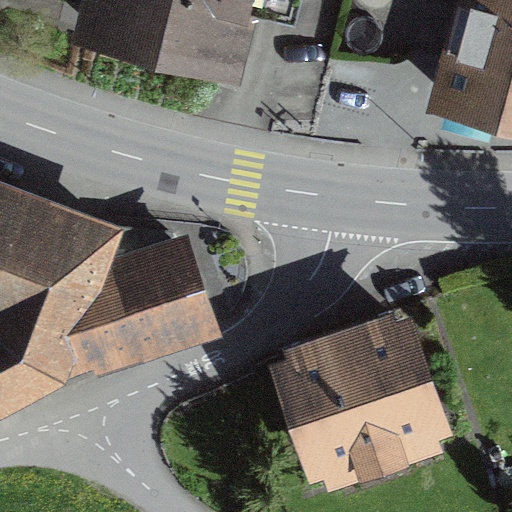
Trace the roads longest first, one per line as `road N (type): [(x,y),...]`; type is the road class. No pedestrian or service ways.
road 1 (residential): [(84,419),(240,353),(295,308),(331,243),(343,201)]
road 2 (tertiary): [(0,109),(113,153),(245,187),(343,201)]
road 3 (tertiary): [(343,201),(511,205)]
road 4 (residential): [(179,511),(84,419)]
